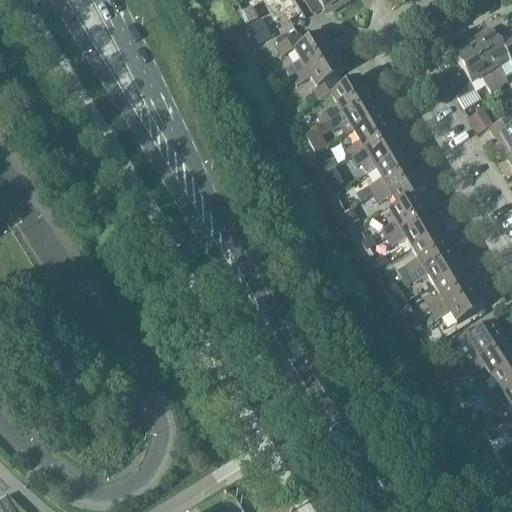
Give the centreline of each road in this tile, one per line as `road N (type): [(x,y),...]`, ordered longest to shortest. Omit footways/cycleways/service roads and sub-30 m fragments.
road 1 (secondary): [(379,511),(194,202)]
road 2 (residential): [(511,270),(385,56),(393,20),(426,0)]
road 3 (secondary): [(56,0),(194,202)]
road 4 (secondary): [(194,202),(104,0)]
